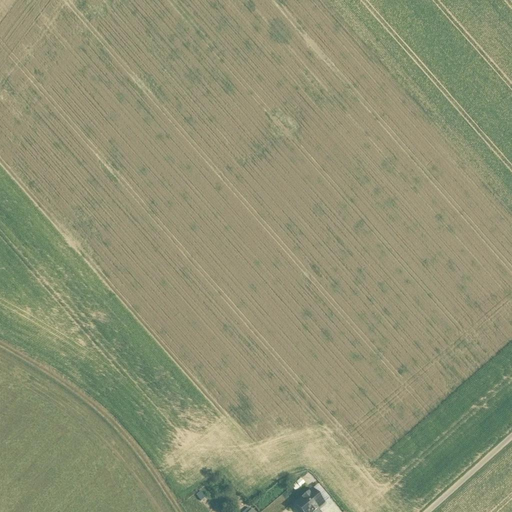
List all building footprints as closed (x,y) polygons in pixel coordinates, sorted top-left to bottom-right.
[(300,490),(305,485),(299,479),(294,484),(300,490)] [(300,490),(294,484),(289,488),(294,494),(300,490)] [(317,486),(312,491),(324,504),(329,500),(317,486)] [(312,491),(295,505),(301,511),(316,511),(318,510),(324,505),(324,504),(312,491)] [(339,511),(329,500),(324,504),(324,505),(318,510),(319,511),(339,511)]
